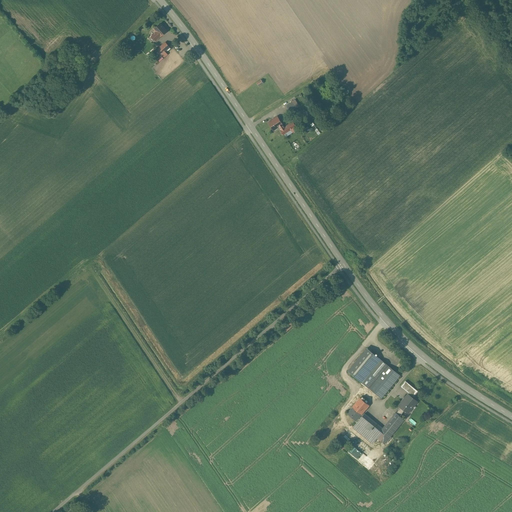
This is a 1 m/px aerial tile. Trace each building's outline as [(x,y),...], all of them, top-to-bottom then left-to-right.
[(151,36),(156,41),(167,31),(161,23),(154,29),(156,32),(151,36)] [(156,49),(161,55),(162,54),(165,57),(169,53),(166,50),(171,46),(167,40),(156,49)] [(289,111),(299,106),(295,99),(285,104),(289,111)] [(279,117),(271,122),(276,129),(280,126),(284,124),(279,117)] [(286,127),(284,124),(280,126),(285,133),(292,129),(289,125),(286,127)] [(288,320),(281,326),(286,331),(292,325),(288,320)] [(381,359),(366,347),(347,370),(362,382),(381,359)] [(388,365),(381,359),(362,382),(369,388),(388,365)] [(388,365),(369,388),(381,398),(400,375),(388,365)] [(409,393),(408,394),(412,398),(418,391),(405,381),(401,386),(409,393)] [(412,398),(408,394),(399,406),(408,413),(417,401),(412,398)] [(353,406),(364,415),(366,412),(372,405),(361,396),(353,406)] [(405,417),(396,410),(383,426),(366,412),(364,415),(354,426),(372,442),(378,435),(385,441),(405,417)] [(335,443),(343,450),(348,444),(340,437),(335,443)]
